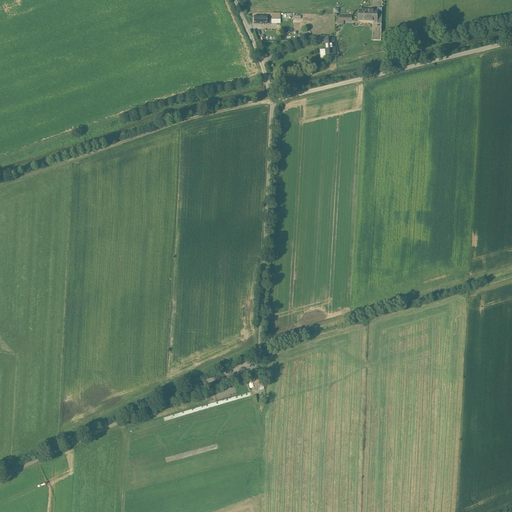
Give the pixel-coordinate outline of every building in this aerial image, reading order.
[(371,10),(360,10),(359,20),(374,21),(374,19),(377,19),(377,24),(382,24),(382,8),(378,8),(378,11),(373,11),(373,12),(371,12),(371,10)] [(339,15),(339,24),(344,24),(344,21),(353,20),(353,15),(339,15)] [(267,16),(254,16),(254,23),(259,24),(259,25),(262,25),(262,24),(267,24),(267,16)] [(382,24),(377,24),(377,19),(374,19),(374,21),(373,41),(381,41),(382,24)] [(331,39),(325,39),(326,54),(336,53),(335,37),(334,37),(334,40),(331,40),(331,39)] [(260,378),(254,380),(257,391),(263,389),(260,378)]
